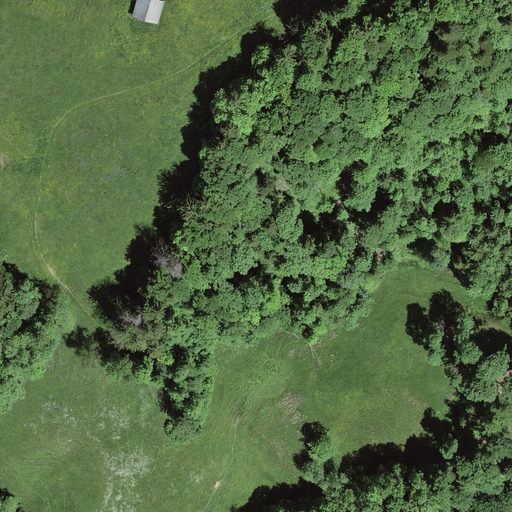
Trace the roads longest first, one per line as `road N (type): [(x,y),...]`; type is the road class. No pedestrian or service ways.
road 1 (track): [(63,123),(34,236),(39,255),(112,341)]
road 2 (track): [(201,63),(71,111),(63,123)]
road 3 (track): [(322,0),(270,16),(201,63)]
